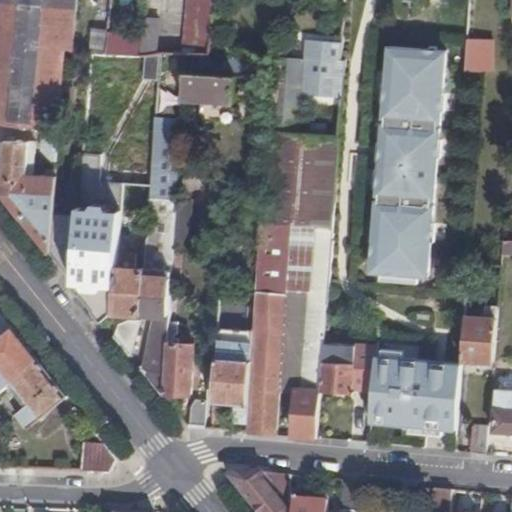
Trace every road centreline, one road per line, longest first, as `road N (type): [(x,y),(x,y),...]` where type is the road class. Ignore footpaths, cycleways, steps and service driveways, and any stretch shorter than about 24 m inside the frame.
road 1 (residential): [(511,476),(221,448),(173,467)]
road 2 (residential): [(0,247),(173,467)]
road 3 (residential): [(173,467),(129,492),(0,487)]
